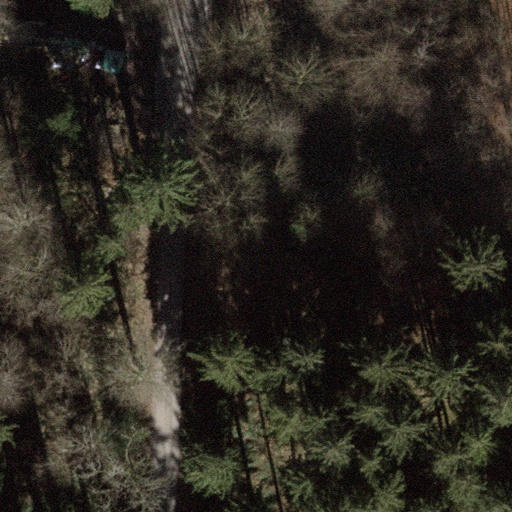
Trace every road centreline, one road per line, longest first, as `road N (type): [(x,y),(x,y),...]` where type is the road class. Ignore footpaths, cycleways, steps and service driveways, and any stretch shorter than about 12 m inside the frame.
road 1 (unclassified): [(162,511),(181,57),(191,0)]
road 2 (track): [(181,57),(0,40)]
